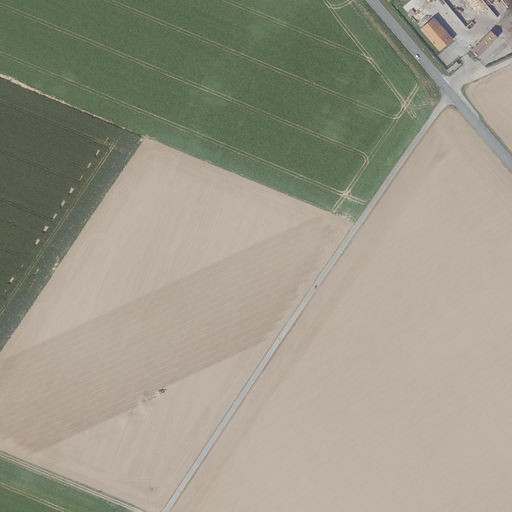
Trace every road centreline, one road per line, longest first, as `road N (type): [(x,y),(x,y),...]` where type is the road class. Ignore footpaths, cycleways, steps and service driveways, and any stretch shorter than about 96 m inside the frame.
road 1 (unclassified): [(168,511),(451,93)]
road 2 (track): [(0,453),(138,511)]
road 3 (track): [(359,0),(424,80),(445,85)]
road 4 (primary): [(451,93),(372,0)]
